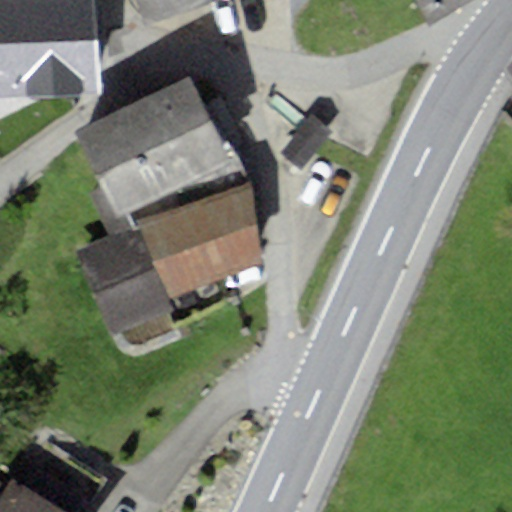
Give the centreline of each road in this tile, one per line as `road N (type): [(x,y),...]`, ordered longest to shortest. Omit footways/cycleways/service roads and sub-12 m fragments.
road 1 (primary): [(484,49),(429,148),(316,402)]
road 2 (residential): [(205,57),(266,164),(286,267),(289,386),(316,402)]
road 3 (residential): [(205,57),(323,76),(436,38),(462,34),(484,49)]
road 4 (residential): [(205,57),(77,123),(0,180)]
